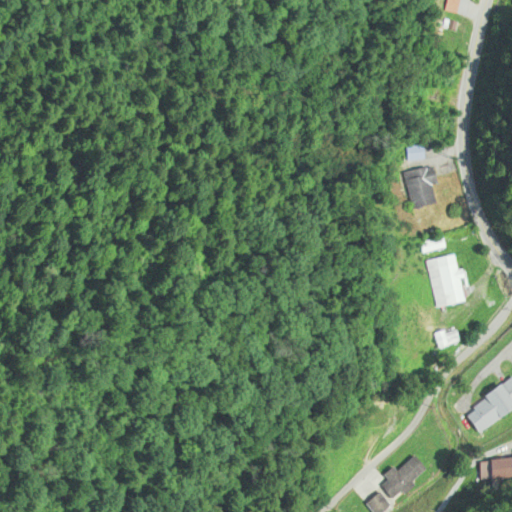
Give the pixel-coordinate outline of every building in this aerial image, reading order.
[(434,137),(452,137),(452,117),(434,117),(434,137)] [(402,172),(408,210),(433,205),(426,168),(402,172)] [(417,246),(421,256),(443,248),(439,237),(417,246)] [(423,261),(432,309),(459,305),(451,256),(423,261)] [(455,343),(451,332),(440,336),(439,332),(430,335),(434,350),(455,343)] [(511,408),(511,381),(508,376),(460,413),(476,435),(511,408)] [(431,475),(419,455),(379,479),(391,499),(431,475)]
